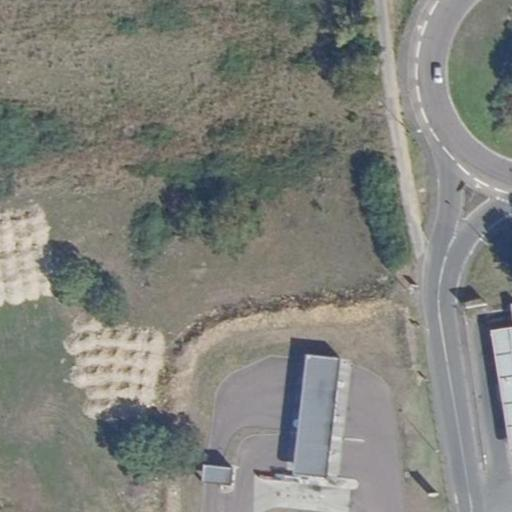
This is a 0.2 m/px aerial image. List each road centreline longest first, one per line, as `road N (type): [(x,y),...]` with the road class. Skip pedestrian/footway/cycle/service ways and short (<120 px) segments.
road 1 (track): [(379,0),(414,227),(438,282)]
road 2 (tertiary): [(471,511),(438,297),(443,264)]
road 3 (tertiary): [(240,105),(0,136)]
road 4 (tertiary): [(435,40),(358,76),(240,105)]
road 5 (tertiary): [(240,105),(445,122)]
road 6 (tertiary): [(445,122),(452,192),(443,264)]
